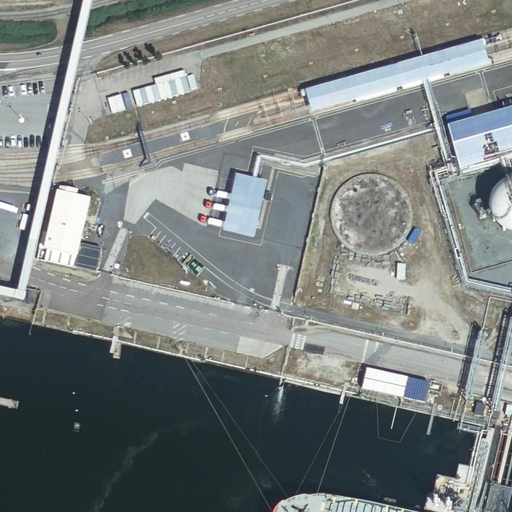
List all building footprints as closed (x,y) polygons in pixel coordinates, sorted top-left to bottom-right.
[(307,91),(312,111),(488,62),(482,41),(307,91)] [(511,154),(511,107),(448,125),(460,169),(511,154)] [(256,238),(268,182),(236,175),(223,231),(256,238)] [(511,180),(511,181),(508,181),(505,182),(502,183),(499,185),(496,187),(493,189),(491,192),(489,195),(487,198),(486,201),(486,205),(485,208),(486,212),(486,215),(487,219),(489,222),(491,225),(493,227),(495,230),(498,232),(501,234),(505,235),(508,236),(511,236),(511,180)] [(59,190),(57,196),(75,200),(76,194),(59,190)] [(46,253),(44,264),(94,276),(103,236),(82,232),(90,197),(76,194),(75,200),(57,196),(48,237),(42,236),(38,251),(46,253)] [(44,264),(46,253),(38,251),(36,262),(44,264)] [(26,296),(0,289),(0,299),(23,305),(26,296)] [(429,382),(366,369),(362,389),(424,402),(429,382)]
